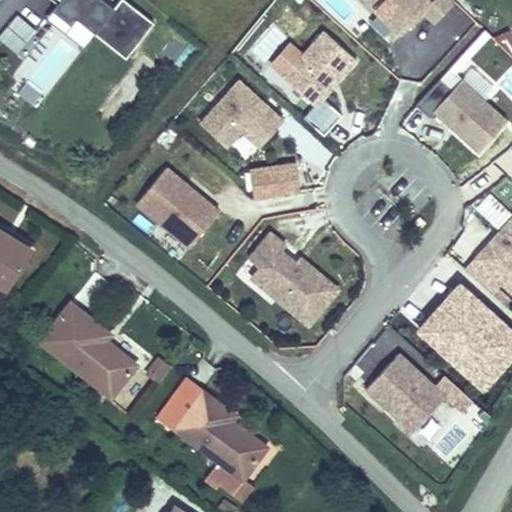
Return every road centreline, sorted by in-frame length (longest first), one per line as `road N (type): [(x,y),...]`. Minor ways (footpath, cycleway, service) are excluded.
road 1 (residential): [(0,166),(163,281),(295,399)]
road 2 (residential): [(402,273),(445,219),(444,193),(424,166),(399,152),(353,162),(343,189),(349,222)]
road 3 (residential): [(295,399),(417,511)]
road 4 (residential): [(295,399),(402,273)]
